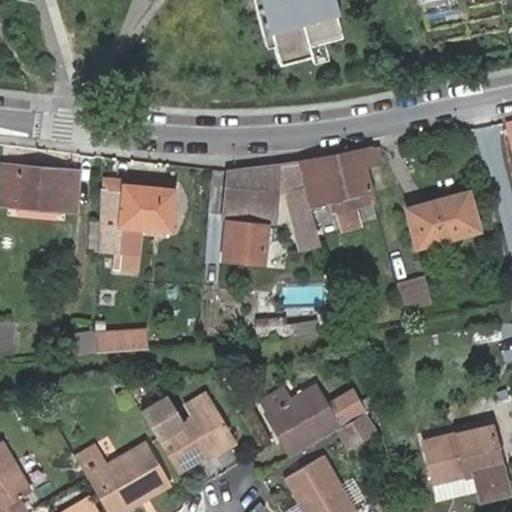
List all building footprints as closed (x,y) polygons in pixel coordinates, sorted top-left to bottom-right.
[(261,0),(278,62),(310,54),(308,44),(322,40),(340,35),(330,0),(261,0)] [(511,0),(422,0),(428,28),(467,20),(466,13),(511,3),(511,0)] [(428,28),(431,43),(511,27),(511,3),(466,13),(467,20),(428,28)] [(310,54),(312,62),(327,58),(322,40),(308,44),(310,54)] [(378,146),(299,164),(299,166),(310,206),(332,201),(334,208),(355,203),(373,199),(365,167),(381,163),(378,146)] [(277,189),(283,188),(295,236),(317,230),(310,206),(299,166),(262,170),(261,176),(227,172),(221,220),(228,221),(224,261),(261,265),(265,225),(273,226),(277,189)] [(61,172),(17,169),(17,177),(1,175),(0,188),(0,205),(14,206),(14,209),(58,213),(59,209),(77,210),(79,182),(60,180),(61,172)] [(103,178),(102,191),(124,193),(124,187),(125,180),(103,178)] [(98,233),(120,235),(120,229),(170,233),(174,192),(124,187),(124,193),(102,191),(99,224),(98,233)] [(434,207),(469,197),(468,191),(432,202),(434,207)] [(479,231),(469,197),(434,207),(432,202),(406,209),(418,249),(479,231)] [(360,223),(355,203),(334,208),(338,228),(360,223)] [(98,233),(99,224),(89,224),(89,254),(96,254),(96,253),(98,233)] [(295,236),(299,250),(320,244),(317,230),(295,236)] [(98,233),(96,253),(118,254),(120,235),(98,233)] [(422,275),(394,282),(401,310),(429,303),(422,275)] [(0,322),(0,354),(15,354),(13,322),(0,322)] [(111,346),(131,345),(132,325),(89,322),(87,348),(111,346)] [(339,425),(365,409),(350,387),(333,396),(338,406),(330,410),(312,380),(289,392),(270,404),(287,432),(282,437),(291,453),(337,426),(339,425)] [(270,404),(289,392),(283,382),(258,397),(264,407),(270,404)] [(182,401),(190,415),(214,402),(206,388),(182,401)] [(156,434),(175,466),(204,450),(232,433),(214,402),(190,415),(178,422),(164,399),(143,411),(156,434)] [(264,407),(282,437),(287,432),(270,404),(264,407)] [(339,425),(337,426),(352,453),(380,439),(365,409),(339,425)] [(491,422),(424,437),(434,479),(476,470),(501,464),(491,422)] [(232,433),(204,450),(208,455),(235,439),(232,433)] [(105,460),(86,471),(108,511),(111,511),(125,505),(122,499),(167,474),(146,438),(105,460)] [(0,511),(15,511),(24,507),(18,495),(27,490),(0,440),(0,511)] [(86,471),(105,460),(94,440),(74,451),(86,471)] [(348,511),(352,510),(318,450),(282,473),(305,511),(348,511)] [(476,470),(434,479),(438,501),(481,492),(476,470)] [(169,479),(167,474),(122,499),(125,505),(169,479)] [(60,511),(66,509),(84,498),(76,486),(50,501),(57,511),(60,511)] [(100,511),(90,495),(84,498),(91,511),(100,511)] [(91,511),(84,498),(66,509),(60,511),(91,511)]
